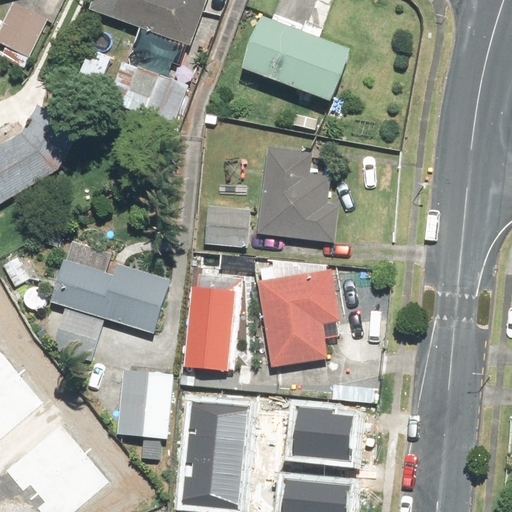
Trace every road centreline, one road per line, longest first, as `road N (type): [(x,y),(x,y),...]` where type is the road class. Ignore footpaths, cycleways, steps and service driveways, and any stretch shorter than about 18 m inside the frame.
road 1 (tertiary): [(435,506),(469,167)]
road 2 (tertiary): [(469,167),(481,70),(503,0)]
